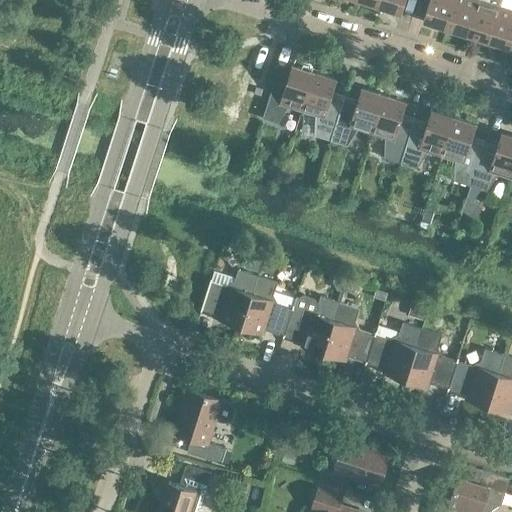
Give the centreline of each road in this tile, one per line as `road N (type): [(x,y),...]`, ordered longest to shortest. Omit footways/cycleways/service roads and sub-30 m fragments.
road 1 (tertiary): [(93,331),(201,0)]
road 2 (tertiary): [(170,0),(61,321)]
road 3 (residential): [(435,435),(153,349)]
road 4 (residential): [(511,97),(267,17)]
road 5 (residential): [(102,511),(153,349)]
road 6 (tertiary): [(61,321),(41,442)]
road 7 (tertiary): [(41,442),(93,331)]
